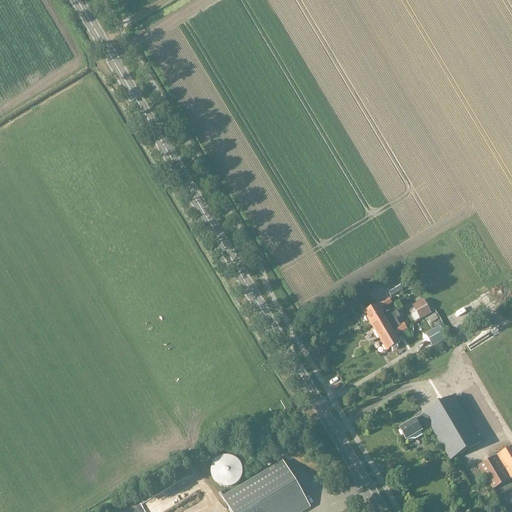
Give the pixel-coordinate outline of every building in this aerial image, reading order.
[(398,283),(386,290),(390,297),(402,290),(398,283)] [(371,326),(384,318),(380,310),(391,304),(388,299),(364,314),(371,326)] [(423,300),(413,306),(420,319),(430,313),(423,300)] [(399,327),(398,326),(394,319),(398,316),(396,312),(384,318),(371,326),(379,339),(399,327)] [(379,339),(386,352),(400,344),(399,343),(394,335),(400,332),(406,328),(403,324),(398,326),(399,327),(379,339)] [(426,334),(432,345),(445,337),(444,335),(439,327),(426,334)] [(422,414),(414,420),(399,430),(405,441),(421,432),(420,430),(429,425),(449,460),(480,442),(453,396),(422,414)] [(511,446),(494,456),(507,478),(511,474),(511,446)] [(220,458),(216,460),(214,462),(212,465),(211,469),(210,472),(211,476),(212,479),(214,482),(216,485),(219,487),(223,487),(226,488),(230,488),(233,486),(236,484),(239,482),(240,480),(241,477),(242,474),(242,472),(242,469),(241,466),(240,464),(238,461),(236,460),(234,458),(231,457),(228,456),(225,456),(222,457),(220,458)] [(492,487),(507,478),(494,456),(479,465),(492,487)] [(282,462),(222,498),(230,511),(302,511),(310,508),(282,462)]
